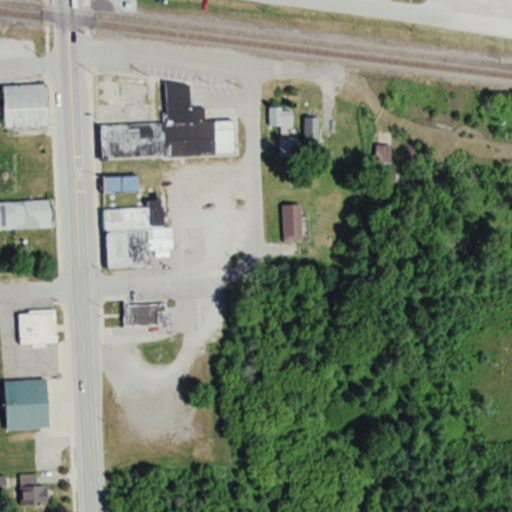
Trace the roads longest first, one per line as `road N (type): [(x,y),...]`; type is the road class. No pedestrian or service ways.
road 1 (secondary): [(86,511),(62,0)]
road 2 (residential): [(0,291),(213,277),(245,267),(250,96),(242,73)]
road 3 (residential): [(65,57),(213,63),(345,93)]
road 4 (residential): [(511,25),(310,0)]
